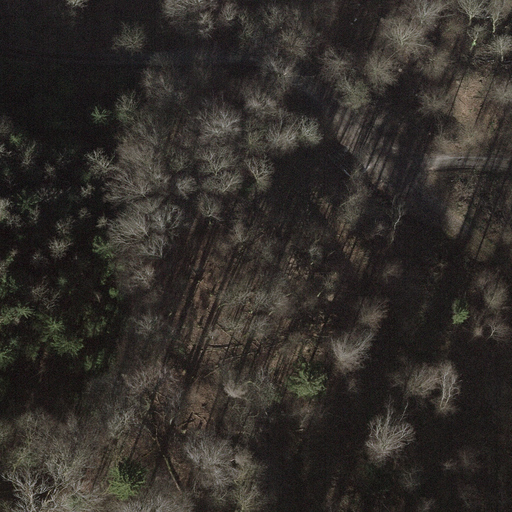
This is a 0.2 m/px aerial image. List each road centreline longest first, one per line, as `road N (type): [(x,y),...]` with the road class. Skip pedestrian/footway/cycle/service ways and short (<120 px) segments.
road 1 (track): [(0,47),(279,64),(390,164)]
road 2 (track): [(390,164),(511,162)]
